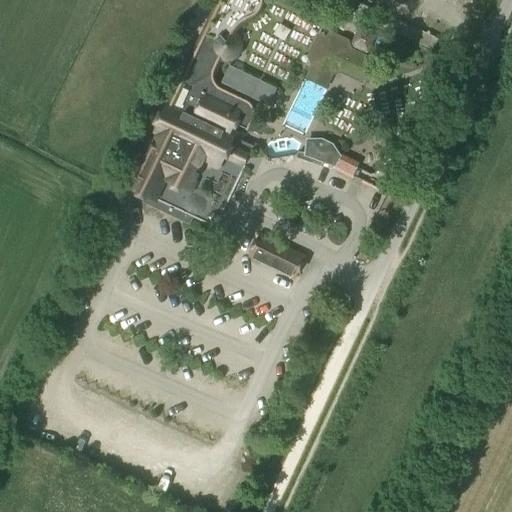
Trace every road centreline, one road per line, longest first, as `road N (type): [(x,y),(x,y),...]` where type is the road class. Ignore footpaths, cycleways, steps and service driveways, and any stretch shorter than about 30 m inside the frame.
road 1 (residential): [(509,0),(377,281)]
road 2 (unknown): [(84,345),(68,369),(68,401),(160,456),(209,462),(249,418)]
road 3 (track): [(267,511),(377,281)]
